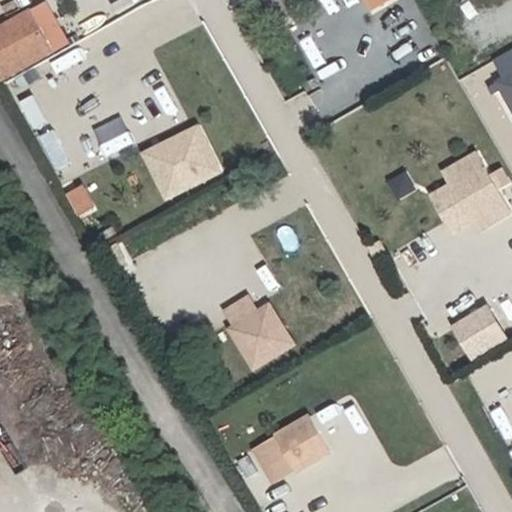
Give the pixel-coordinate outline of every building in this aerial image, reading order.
[(296,9),(290,0),(269,0),(267,2),(278,20),(296,9)] [(382,4),(379,0),(368,0),(374,8),(382,4)] [(58,51),(34,9),(25,14),(49,56),(58,51)] [(49,56),(25,14),(0,28),(0,67),(7,80),(49,56)] [(511,47),(497,56),(507,74),(500,78),(511,100),(511,47)] [(222,171),(200,127),(163,146),(168,157),(153,164),(170,197),(222,171)] [(168,157),(163,146),(148,154),(153,164),(168,157)] [(511,212),(478,154),(446,172),(476,224),(482,221),(486,227),(511,212)] [(95,205),(86,187),(73,194),(83,212),(95,205)] [(486,227),(482,221),(476,224),(480,230),(486,227)] [(301,342),(275,296),(261,303),(253,289),(223,307),(257,367),(301,342)] [(511,333),(492,299),(454,321),(475,357),(511,335),(511,333)] [(298,471),(333,451),(312,416),(278,436),(298,471)]
